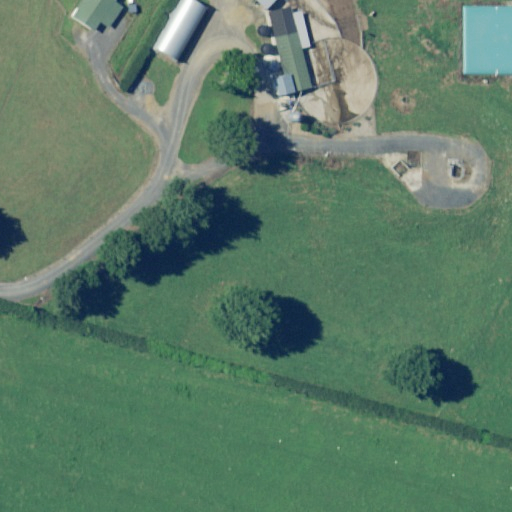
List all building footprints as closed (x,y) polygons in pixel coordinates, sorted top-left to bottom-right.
[(112,0),(79,0),(68,17),(90,32),(96,22),(106,29),(121,6),(112,1),(112,0)] [(204,11),(185,0),(180,0),(151,50),(174,63),(204,11)] [(271,0),(249,0),(260,11),(271,0)] [(306,88),(292,31),(271,36),(281,76),(267,79),(271,97),(306,88)] [(296,118),(291,110),(281,116),(286,125),(296,118)]
